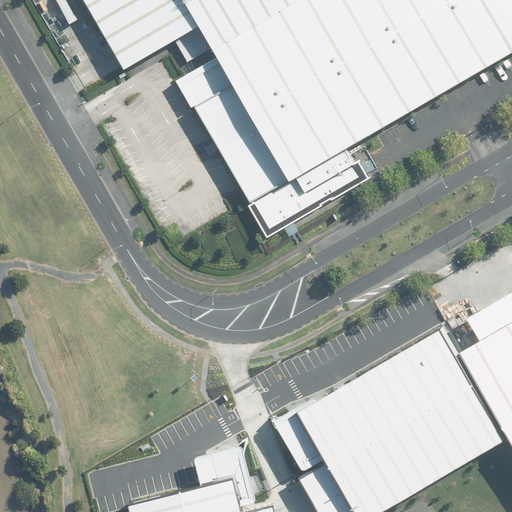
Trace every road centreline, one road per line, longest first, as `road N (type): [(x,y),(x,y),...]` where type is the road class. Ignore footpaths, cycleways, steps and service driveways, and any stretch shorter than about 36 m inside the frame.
road 1 (unclassified): [(270,313),(188,309),(142,272),(0,28)]
road 2 (unclassified): [(270,313),(307,268),(507,155)]
road 3 (unclassified): [(511,197),(334,299),(270,313)]
